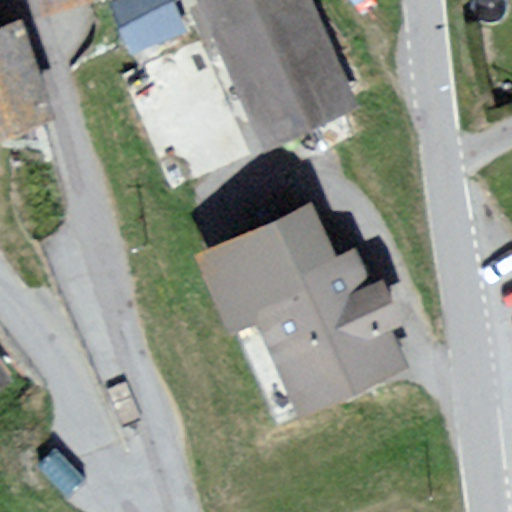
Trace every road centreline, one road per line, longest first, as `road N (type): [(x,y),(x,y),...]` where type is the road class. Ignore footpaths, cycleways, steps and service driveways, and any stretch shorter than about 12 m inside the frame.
road 1 (residential): [(29,0),(188,511)]
road 2 (tertiary): [(486,511),(425,0)]
road 3 (unclassified): [(0,294),(148,511)]
